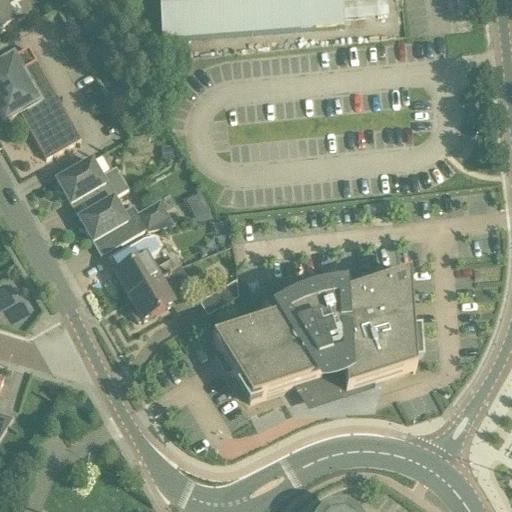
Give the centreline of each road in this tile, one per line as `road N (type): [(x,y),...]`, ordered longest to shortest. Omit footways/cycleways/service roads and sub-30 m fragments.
road 1 (tertiary): [(224,510),(182,497),(130,428),(85,342)]
road 2 (tertiary): [(85,342),(0,190)]
road 3 (tertiary): [(430,470),(367,452),(331,457),(282,482)]
road 4 (unclassified): [(430,470),(511,342)]
